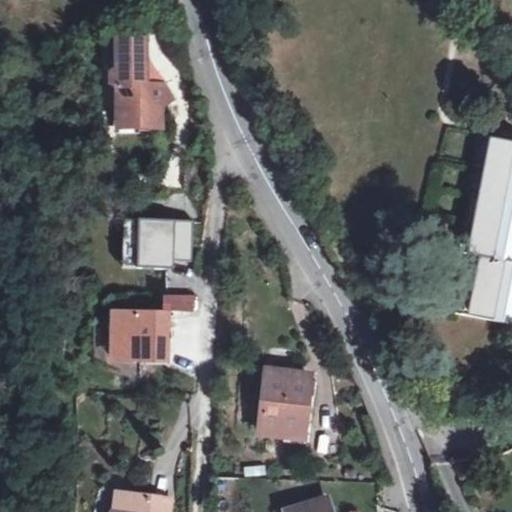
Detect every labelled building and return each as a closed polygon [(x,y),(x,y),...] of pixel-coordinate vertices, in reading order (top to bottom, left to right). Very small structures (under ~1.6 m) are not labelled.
[(144,39),(116,39),(117,112),(138,112),(138,124),(160,124),(160,100),(169,95),(162,83),(145,84),(144,39)] [(138,112),(117,112),(117,125),(138,124),(138,112)] [(511,142),(491,139),(467,256),(479,258),(467,317),(511,325),(511,142)] [(138,268),(140,220),(124,219),(123,267),(138,268)] [(193,221),(140,220),(138,268),(174,269),(174,261),(193,262),(193,221)] [(114,314),(113,359),(168,360),(169,315),(114,314)] [(311,378),(311,375),(268,370),(260,435),(303,441),(308,397),(315,398),(317,379),(311,378)] [(216,479),(228,479),(228,474),(235,474),(231,460),(217,460),(216,479)] [(216,492),(216,509),(228,510),(226,493),(216,492)] [(169,511),(170,500),(120,495),(117,509),(115,511),(169,511)] [(330,511),(328,502),(297,511),(330,511)]
